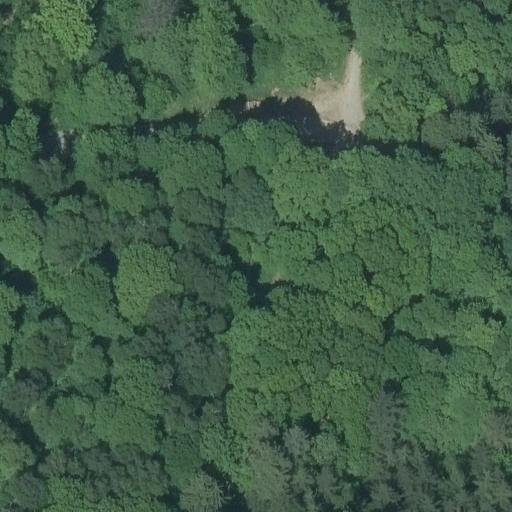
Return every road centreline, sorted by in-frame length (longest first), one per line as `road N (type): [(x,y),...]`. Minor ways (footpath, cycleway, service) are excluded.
road 1 (track): [(242,511),(251,400),(271,315),(342,140)]
road 2 (track): [(342,140),(259,133),(0,156)]
road 3 (unknown): [(221,511),(343,480),(511,460)]
road 4 (track): [(511,235),(429,181),(342,140)]
road 5 (track): [(342,140),(370,0)]
